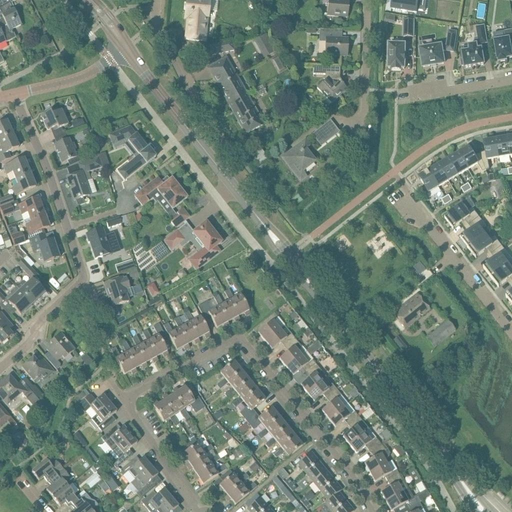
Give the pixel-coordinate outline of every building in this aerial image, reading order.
[(187,1),(185,19),(190,20),(189,31),(186,31),(185,40),(195,41),(205,42),(207,18),(208,18),(208,11),(216,12),(217,0),(215,0),(199,0),(199,2),(197,1),(187,1)] [(347,18),(349,4),(343,4),(343,0),(328,0),(327,16),(347,18)] [(392,0),(391,11),(416,15),(417,12),(424,13),(426,0),(392,0)] [(0,30),(6,42),(5,43),(14,38),(10,30),(20,25),(12,10),(11,11),(8,4),(0,7),(0,11),(2,16),(2,18),(0,18),(0,30)] [(404,21),(403,37),(413,38),(414,21),(404,21)] [(481,45),(488,44),(485,26),(476,28),(478,39),(475,39),(476,45),(469,46),(470,51),(462,53),(463,60),(461,60),(462,67),(464,66),(465,68),(472,67),(472,68),(477,67),(477,66),(484,65),(481,45)] [(325,56),(337,57),(347,57),(348,39),(334,39),(334,30),(320,30),(319,42),(325,43),(325,56)] [(511,30),(504,32),(494,34),(495,41),(494,41),(498,63),(507,61),(507,59),(511,58),(511,56),(510,46),(511,45),(511,30)] [(457,33),(449,32),(446,51),(454,53),(457,33)] [(266,34),(254,41),(264,59),(277,52),(266,34)] [(235,51),(232,42),(210,46),(212,56),(235,51)] [(392,69),(392,71),(401,71),(401,69),(404,69),(405,62),(405,55),(405,45),(397,45),(397,48),(389,48),(388,69),(392,69)] [(420,51),(423,68),(432,66),(432,67),(437,66),(437,65),(444,64),(441,47),(420,51)] [(208,68),(219,88),(237,78),(225,59),(208,68)] [(313,75),(327,75),(327,79),(317,89),(323,95),(323,96),(331,104),(347,90),(337,80),(337,76),(340,76),(340,68),(313,67),(313,75)] [(219,88),(229,104),(246,95),(237,78),(219,88)] [(246,95),(229,104),(246,135),(263,125),(246,95)] [(68,125),(65,120),(61,111),(52,115),(51,112),(41,117),(48,131),(53,129),(54,132),(68,125)] [(0,140),(13,135),(7,122),(0,125),(0,140)] [(321,146),(338,132),(331,122),(313,136),(321,146)] [(116,171),(125,182),(156,158),(148,149),(136,135),(135,136),(129,128),(109,136),(114,150),(125,146),(135,159),(129,163),(127,162),(116,171)] [(0,140),(0,162),(10,158),(8,153),(10,152),(19,148),(13,135),(0,140)] [(507,138),(495,140),(499,159),(510,157),(507,138)] [(62,164),(68,162),(70,166),(81,162),(78,156),(76,157),(74,150),(76,149),(74,144),(71,145),(69,140),(63,142),(54,146),(62,164)] [(282,159),(294,174),(300,182),(306,177),(303,172),(315,162),(305,150),(310,146),(305,140),(297,147),(282,159)] [(486,152),(480,154),(486,171),(490,170),(488,161),(499,159),(495,140),(484,142),(486,152)] [(469,148),(459,154),(468,170),(478,165),(483,172),(486,171),(480,154),(474,156),(469,148)] [(459,154),(449,160),(459,176),(468,170),(459,154)] [(91,181),(89,173),(103,168),(99,157),(78,165),(81,173),(67,178),(75,201),(76,201),(77,206),(86,204),(84,198),(89,196),(85,183),(91,181)] [(12,173),(15,180),(30,174),(24,160),(4,168),(6,175),(12,173)] [(449,160),(439,166),(449,182),(459,176),(449,160)] [(439,166),(429,172),(439,188),(449,182),(439,166)] [(439,188),(429,172),(419,178),(424,187),(422,188),(428,199),(429,199),(427,195),(439,188)] [(30,174),(15,180),(18,187),(12,189),(15,196),(36,187),(30,174)] [(158,202),(167,214),(187,199),(172,179),(164,186),(158,178),(134,197),(143,207),(153,199),(156,203),(158,202)] [(497,185),(495,185),(500,200),(507,195),(502,180),(496,181),(497,185)] [(11,195),(0,199),(0,207),(10,204),(13,203),(11,195)] [(445,219),(453,230),(454,230),(454,229),(465,221),(469,226),(479,218),(472,209),(474,207),(469,198),(463,203),(450,212),(452,214),(446,219),(445,219)] [(44,213),(39,199),(19,207),(23,221),(29,219),(44,213)] [(14,213),(10,204),(0,207),(0,209),(3,218),(14,213)] [(183,209),(169,220),(175,229),(190,218),(183,209)] [(49,228),(44,213),(29,219),(23,221),(29,235),(49,228)] [(106,222),(108,229),(122,224),(119,218),(106,222)] [(461,240),(468,249),(485,236),(481,231),(486,227),(479,218),(469,226),(473,231),(462,239),(461,239),(461,240)] [(204,249),(189,261),(197,271),(220,253),(216,247),(222,243),(206,223),(192,234),(204,249)] [(96,232),(86,235),(89,243),(90,243),(96,260),(105,256),(111,254),(119,252),(112,233),(104,236),(102,230),(96,232)] [(177,231),(164,242),(171,251),(184,241),(177,231)] [(22,233),(11,236),(14,246),(25,242),(22,233)] [(0,238),(3,244),(9,242),(7,236),(0,238)] [(487,250),(491,255),(502,247),(495,238),(490,242),(485,236),(468,249),(476,259),(477,259),(476,258),(487,250)] [(42,237),(30,241),(33,253),(40,251),(44,264),(59,258),(53,240),(45,243),(42,237)] [(20,250),(18,244),(14,246),(16,252),(23,260),(26,257),(20,250)] [(483,269),(491,278),(511,261),(511,259),(502,247),(491,255),(495,260),(484,268),(483,269)] [(38,275),(33,271),(23,260),(18,265),(32,281),(38,275)] [(135,269),(132,261),(115,267),(118,274),(135,269)] [(510,279),(511,281),(511,261),(491,278),(499,288),(499,287),(510,279)] [(419,263),(415,265),(421,273),(425,270),(419,263)] [(136,296),(133,287),(130,288),(127,277),(124,278),(123,278),(104,284),(108,295),(109,295),(114,307),(130,302),(128,298),(136,296)] [(33,304),(44,294),(32,281),(27,285),(23,281),(17,288),(33,304)] [(14,297),(8,302),(21,316),(33,304),(17,288),(16,287),(10,293),(14,297)] [(224,293),(225,293),(238,317),(244,314),(245,316),(248,315),(248,316),(250,315),(240,296),(234,299),(229,290),(224,293)] [(238,317),(225,293),(229,301),(223,304),(218,296),(214,299),(227,323),(228,323),(234,320),(235,322),(237,321),(238,322),(240,321),(238,317)] [(394,316),(404,330),(429,310),(417,295),(400,309),(402,311),(394,316)] [(227,323),(214,299),(218,307),(214,310),(209,302),(208,302),(198,307),(204,318),(209,316),(212,320),(217,329),(223,326),(224,328),(227,327),(227,328),(229,326),(228,323),(227,323)] [(119,315),(116,306),(114,307),(107,309),(108,310),(112,318),(119,315)] [(184,315),(189,324),(190,324),(198,339),(204,336),(205,339),(208,337),(208,338),(211,337),(206,328),(200,318),(194,321),(189,312),(184,315)] [(258,334),(265,342),(284,326),(285,325),(278,317),(277,318),(274,313),(271,316),(263,322),(267,327),(258,334)] [(2,314),(0,315),(0,342),(1,344),(12,335),(8,331),(13,327),(2,314)] [(174,321),(179,330),(188,345),(194,342),(195,344),(197,343),(198,344),(200,343),(198,339),(190,324),(189,324),(183,327),(178,318),(174,321)] [(426,339),(433,349),(455,331),(448,322),(426,339)] [(179,330),(177,331),(173,333),(168,324),(163,326),(168,336),(177,351),(183,348),(184,350),(187,349),(187,350),(190,349),(188,345),(179,330)] [(143,333),(147,342),(148,342),(156,358),(162,355),(163,357),(166,356),(166,357),(169,355),(159,339),(165,336),(159,325),(153,328),(158,336),(152,340),(147,331),(143,333)] [(280,343),(284,348),(295,339),(284,326),(265,342),(272,351),(280,344),(280,343)] [(50,363),(56,371),(60,367),(61,365),(58,361),(62,358),(64,360),(75,351),(61,334),(50,344),(52,346),(47,350),(54,359),(50,363)] [(132,339),(137,348),(146,364),(152,361),(153,363),(155,362),(156,363),(158,361),(156,358),(148,342),(147,342),(141,346),(137,337),(132,339)] [(279,360),(286,368),(306,351),(301,356),(297,352),(302,348),(295,339),(284,348),(288,353),(279,360)] [(121,345),(126,354),(135,370),(141,366),(142,369),(145,367),(145,368),(148,367),(146,364),(137,348),(131,351),(126,343),(121,345)] [(135,370),(126,354),(120,357),(115,348),(111,351),(124,376),(131,372),(132,375),(134,373),(135,374),(137,373),(135,370)] [(302,370),(305,374),(316,365),(312,360),(313,359),(306,351),(286,368),(293,377),(302,370)] [(95,364),(93,362),(88,356),(83,360),(90,368),(95,364)] [(22,368),(28,375),(33,382),(39,376),(44,381),(54,373),(50,368),(43,360),(38,364),(33,358),(22,368)] [(220,390),(228,383),(242,372),(238,367),(240,365),(238,363),(239,362),(237,360),(221,373),(220,374),(225,379),(217,386),(220,390)] [(300,386),(307,394),(327,378),(316,365),(305,374),(309,379),(300,386)] [(236,393),(249,381),(245,376),(247,374),(246,372),(245,370),(242,372),(228,383),(232,389),(224,395),(228,399),(236,393)] [(9,378),(0,386),(0,396),(2,398),(7,405),(21,393),(27,400),(43,418),(49,413),(37,399),(34,395),(28,388),(22,381),(16,386),(9,378)] [(323,395),(326,400),(337,391),(327,378),(307,394),(314,402),(323,395)] [(243,402),(257,391),(253,385),(255,384),(253,382),(254,381),(252,379),(249,381),(236,393),(240,398),(232,404),(235,408),(243,402)] [(172,391),(174,395),(184,409),(190,406),(195,414),(205,408),(198,398),(193,401),(185,388),(179,392),(177,389),(175,391),(174,390),(172,391)] [(243,421),(245,424),(246,422),(256,414),(253,410),(254,409),(265,400),(260,395),(262,393),(261,391),(262,390),(260,388),(257,391),(243,402),(247,407),(240,414),(244,420),(243,421)] [(322,412),(328,420),(348,404),(337,391),(326,400),(330,405),(322,412)] [(162,398),(164,401),(174,416),(180,412),(185,421),(190,418),(184,409),(174,395),(169,398),(167,396),(165,397),(164,397),(162,398)] [(96,416),(110,404),(103,396),(96,402),(90,396),(78,406),(85,414),(90,409),(96,415),(96,416)] [(174,416),(164,401),(159,405),(157,403),(155,404),(154,403),(152,405),(164,423),(170,419),(175,427),(180,425),(174,416)] [(0,426),(0,427),(7,421),(13,429),(17,425),(11,418),(0,404),(0,426)] [(107,420),(117,413),(110,404),(96,416),(91,420),(102,433),(111,425),(107,420)] [(344,421),(348,426),(363,413),(364,412),(362,410),(357,415),(348,404),(328,420),(335,428),(344,421)] [(266,430),(279,418),(280,418),(283,416),(281,414),(280,415),(278,413),(276,414),(272,409),(264,415),(260,418),(256,414),(246,422),(253,431),(261,424),(266,429),(266,430)] [(219,412),(213,416),(217,421),(222,417),(219,412)] [(343,438),(349,446),(364,434),(369,430),(358,417),(363,413),(348,426),(351,431),(343,438)] [(269,433),(273,439),(287,428),(290,425),(288,423),(288,424),(286,422),(284,424),(280,418),(279,418),(266,430),(266,429),(258,436),(261,440),(269,433)] [(105,443),(99,448),(106,456),(112,451),(130,436),(124,428),(114,436),(110,431),(103,437),(101,439),(105,443)] [(276,443),(281,448),(295,437),(298,435),(296,433),(295,433),(294,431),(291,433),(287,428),(273,439),(265,445),(268,449),(276,443)] [(369,453),(381,445),(369,430),(364,434),(349,446),(356,454),(365,447),(369,453)] [(130,436),(112,451),(118,459),(112,464),(116,469),(132,456),(128,452),(137,444),(130,436)] [(298,450),(305,444),(304,442),(303,443),(301,440),(299,442),(295,437),(281,448),(273,455),(276,458),(284,452),(289,458),(298,450)] [(186,459),(190,465),(205,455),(213,450),(211,446),(202,451),(195,440),(184,447),(188,452),(180,457),(181,459),(182,459),(184,461),(186,459)] [(80,441),(76,443),(80,450),(86,445),(83,441),(80,441)] [(383,460),(389,457),(390,453),(387,449),(385,451),(381,445),(369,453),(374,459),(364,464),(369,473),(386,464),(383,460)] [(87,448),(82,452),(83,454),(88,460),(93,455),(88,449),(87,448)] [(240,449),(232,454),(236,460),(244,454),(240,449)] [(298,464),(305,474),(319,462),(311,453),(307,457),(303,453),(292,461),(296,466),(298,464)] [(193,469),(196,475),(211,465),(220,460),(217,456),(209,461),(205,455),(190,465),(187,467),(188,469),(189,469),(190,471),(193,469)] [(130,462),(121,471),(124,475),(124,476),(130,484),(131,484),(151,467),(144,459),(134,467),(130,462)] [(43,478),(47,483),(63,469),(56,461),(50,466),(46,461),(32,473),(39,482),(43,478)] [(255,462),(250,466),(255,472),(260,468),(255,462)] [(305,474),(313,483),(327,472),(319,462),(305,474)] [(385,478),(387,483),(399,476),(396,470),(391,473),(386,464),(369,473),(375,483),(385,478)] [(211,465),(196,475),(193,477),(195,479),(197,481),(199,479),(203,485),(226,470),(224,466),(215,471),(213,467),(211,465)] [(148,484),(158,476),(151,467),(131,484),(138,492),(136,494),(141,500),(153,489),(148,484)] [(46,491),(53,499),(68,487),(64,483),(70,478),(63,469),(47,483),(51,487),(46,491)] [(103,480),(110,475),(106,471),(100,476),(103,480)] [(223,491),(227,496),(241,485),(249,478),(246,474),(238,481),(229,471),(227,472),(220,479),(224,483),(217,489),(219,491),(221,493),(223,491)] [(313,483),(320,492),(334,481),(327,472),(313,483)] [(97,473),(91,478),(97,486),(98,485),(103,480),(100,476),(97,473)] [(381,493),(386,503),(402,493),(397,484),(402,481),(399,476),(387,483),(390,488),(381,493)] [(101,489),(106,484),(103,480),(98,485),(101,489)] [(325,504),(339,493),(342,491),(334,481),(320,492),(328,501),(325,504)] [(241,485),(227,496),(225,499),(226,501),(227,500),(229,502),(231,500),(235,506),(243,499),(257,487),(254,483),(246,490),(241,485)] [(68,508),(79,500),(76,497),(68,487),(53,499),(60,508),(65,504),(68,508)] [(280,490),(284,495),(288,492),(284,487),(280,490)] [(151,494),(141,502),(149,511),(155,511),(171,499),(164,490),(155,498),(151,494)] [(402,493),(386,503),(391,511),(404,505),(407,510),(419,503),(430,497),(429,495),(428,496),(427,493),(426,492),(413,500),(408,490),(402,493)] [(81,494),(76,497),(79,500),(86,494),(84,491),(81,494)] [(288,492),(284,495),(288,500),(292,496),(288,492)] [(325,504),(331,511),(334,511),(346,502),(339,493),(325,504)] [(73,511),(90,511),(96,507),(97,504),(94,501),(91,500),(86,494),(79,500),(68,508),(69,509),(71,507),(74,511),(73,511)] [(247,510),(248,511),(262,511),(268,508),(260,498),(247,510)] [(171,499),(155,511),(172,511),(178,507),(171,499)] [(346,502),(334,511),(353,511),(354,511),(346,502)] [(417,511),(422,508),(419,503),(407,510),(408,511),(417,511)]
